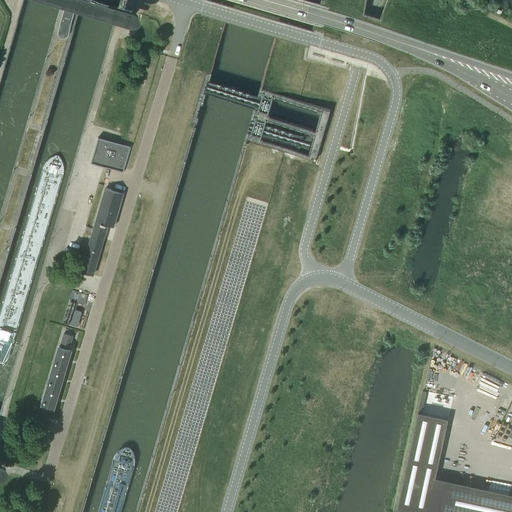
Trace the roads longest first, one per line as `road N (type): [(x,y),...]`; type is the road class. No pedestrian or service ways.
road 1 (unclassified): [(342,284),(396,101),(390,73),(370,56),(179,0)]
road 2 (unclassified): [(313,278),(304,248),(371,17)]
road 3 (tertiary): [(226,511),(289,298),(313,278)]
road 4 (tertiary): [(511,368),(342,284)]
road 5 (secondary): [(398,39),(266,0)]
road 6 (secondary): [(398,39),(511,95)]
road 7 (secondary): [(511,78),(398,39)]
